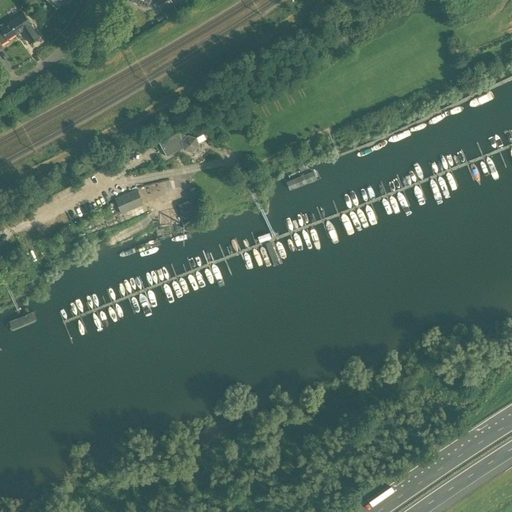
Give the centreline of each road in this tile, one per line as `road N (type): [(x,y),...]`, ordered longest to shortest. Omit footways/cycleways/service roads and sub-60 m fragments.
road 1 (motorway): [(511,421),(380,511)]
road 2 (unclassified): [(0,94),(69,44),(91,0)]
road 3 (residential): [(0,241),(119,179)]
